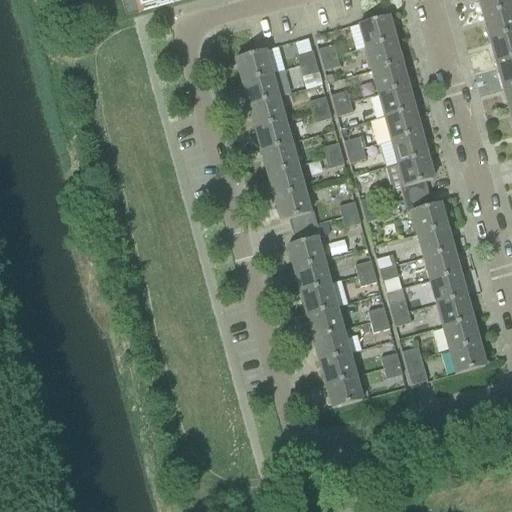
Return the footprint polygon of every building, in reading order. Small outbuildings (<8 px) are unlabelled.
[(133,0),(137,15),(191,0),(133,0)] [(477,0),(482,17),(511,9),(508,0),(477,0)] [(482,17),(489,41),(511,34),(511,12),(511,9),(482,17)] [(358,26),(365,50),(394,42),(387,18),(358,26)] [(511,34),(489,41),(495,64),(511,58),(511,34)] [(365,50),(371,73),(400,65),(394,42),(365,50)] [(333,47),(317,52),(320,63),(336,58),(333,47)] [(235,61),(242,85),(271,77),(264,53),(235,61)] [(296,58),(299,69),(315,64),(312,54),(296,58)] [(336,58),(320,63),(323,73),(339,69),(336,58)] [(511,58),(495,64),(502,87),(511,83),(511,58)] [(315,64),(299,69),(302,79),(318,75),(315,64)] [(371,73),(378,96),(407,88),(400,65),(371,73)] [(271,77),(242,85),(245,97),(248,108),(277,100),(289,96),(283,73),(271,77)] [(511,83),(502,87),(508,110),(511,108),(511,83)] [(378,96),(384,120),(413,111),(407,88),(378,96)] [(345,94),(330,98),(333,109),(348,105),(345,94)] [(248,108),(254,131),(283,123),(277,100),(248,108)] [(309,104),(312,115),(327,110),(324,100),(309,104)] [(348,105),(333,109),(336,120),(351,115),(348,105)] [(327,110),(312,115),(315,126),(330,121),(327,110)] [(384,120),(391,143),(420,135),(413,111),(384,120)] [(254,131),(261,154),(290,146),(283,123),(254,131)] [(391,143),(378,146),(385,169),(397,166),(426,158),(420,135),(391,143)] [(358,140),(342,145),(345,155),(361,151),(358,140)] [(261,154),(267,177),(296,169),(290,146),(261,154)] [(321,150),(325,161),(340,157),(337,146),(321,150)] [(361,151),(345,155),(348,166),(364,162),(361,151)] [(340,157),(325,161),(328,172),(343,168),(340,157)] [(400,190),(404,202),(428,195),(425,184),(433,181),(426,158),(397,166),(404,190),(400,190)] [(267,177),(274,200),(303,192),(296,169),(267,177)] [(303,192),(274,200),(280,224),(288,222),(292,233),(315,227),(312,214),(309,215),(303,192)] [(410,213),(417,236),(446,228),(439,205),(432,207),(428,195),(404,202),(407,214),(410,213)] [(375,199),(359,204),(361,214),(378,209),(375,199)] [(338,209),(341,220),(357,215),(354,204),(338,209)] [(378,209),(361,214),(365,225),(381,220),(378,209)] [(357,215),(341,220),(344,231),(360,226),(357,215)] [(295,245),(287,247),(294,272),(323,264),(316,240),(319,239),(315,227),(292,233),(295,245)] [(417,236),(423,260),(452,251),(446,228),(417,236)] [(423,260),(430,283),(459,274),(452,251),(423,260)] [(391,257),(375,262),(377,272),(394,268),(391,257)] [(354,267),(357,280),(373,275),(370,263),(354,267)] [(294,272),(300,295),(329,287),(323,264),(294,272)] [(394,268),(377,272),(381,283),(397,279),(394,268)] [(430,283),(436,306),(465,298),(459,274),(430,283)] [(373,275),(357,280),(360,289),(376,285),(373,275)] [(300,295),(307,319),(336,311),(329,287),(300,295)] [(436,306),(443,329),(472,321),(465,298),(436,306)] [(403,304),(387,308),(390,319),(406,314),(403,304)] [(367,314),(370,326),(386,321),(383,309),(367,314)] [(307,319),(313,342),(342,334),(336,311),(307,319)] [(409,313),(392,318),(395,329),(412,324),(409,313)] [(386,321),(370,326),(373,335),(389,331),(386,321)] [(443,329),(449,352),(478,344),(472,321),(443,329)] [(313,342),(320,365),(349,357),(359,354),(355,339),(344,342),(342,334),(313,342)] [(478,344),(449,352),(456,376),(485,367),(478,344)] [(416,349),(400,354),(404,365),(419,360),(416,349)] [(396,355),(380,360),(383,371),(399,366),(396,355)] [(320,365),(326,388),(355,380),(349,357),(320,365)] [(419,360),(404,365),(410,388),(411,388),(412,388),(426,384),(419,360)] [(399,366),(383,371),(386,382),(402,377),(399,366)] [(355,380),(326,388),(332,410),(361,402),(355,380)]
